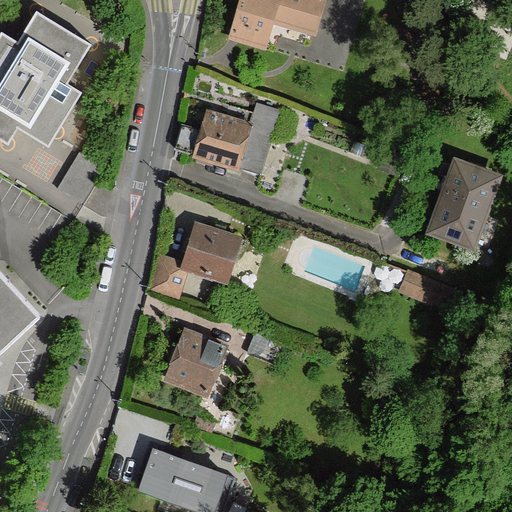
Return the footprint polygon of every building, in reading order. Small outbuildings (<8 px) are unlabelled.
[(324,0),(239,0),(227,40),(266,52),(276,25),(315,37),(324,0)] [(91,42),(37,9),(18,40),(2,30),(0,33),(0,138),(7,143),(17,126),(49,145),(82,90),(67,81),(91,42)] [(253,130),(205,115),(192,158),(261,180),(280,116),(259,110),(253,130)] [(499,174),(453,159),(430,231),(477,245),(499,174)] [(241,233),(195,219),(180,268),(228,282),(241,233)] [(411,265),(401,288),(443,304),(452,281),(411,265)] [(0,351),(40,315),(0,272),(0,351)] [(226,345),(186,329),(167,380),(207,395),(226,345)] [(214,511),(228,474),(153,449),(139,490),(204,511),(214,511)]
